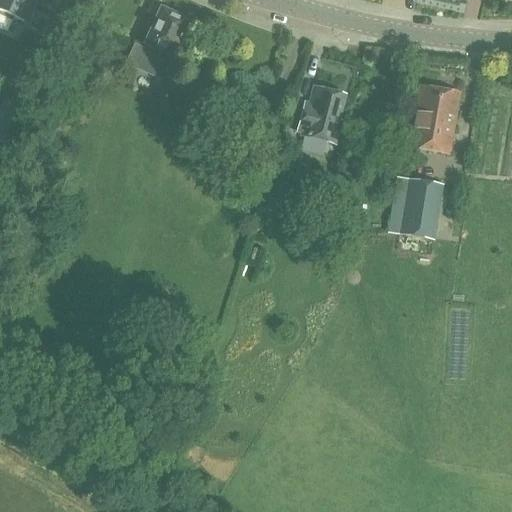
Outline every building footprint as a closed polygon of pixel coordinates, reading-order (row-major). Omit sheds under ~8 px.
[(0,0),(0,12),(26,24),(36,0),(0,0)] [(161,12),(146,45),(143,49),(133,45),(126,61),(137,66),(162,77),(172,57),(173,54),(177,56),(181,47),(177,46),(187,24),(184,23),(186,19),(174,14),(173,17),(161,12)] [(76,24),(63,18),(48,50),(61,56),(76,24)] [(419,88),(409,148),(428,151),(447,155),(458,95),(439,91),(419,88)] [(336,122),(343,97),(314,89),(309,106),(305,105),(298,132),(302,133),(302,136),(335,145),(341,123),(336,122)] [(210,106),(185,109),(189,147),(214,144),(210,106)] [(18,107),(6,128),(18,135),(30,113),(18,107)] [(303,173),(298,172),(300,166),(278,159),(267,193),(294,202),(303,173)] [(442,186),(408,181),(399,236),(433,241),(442,186)]
